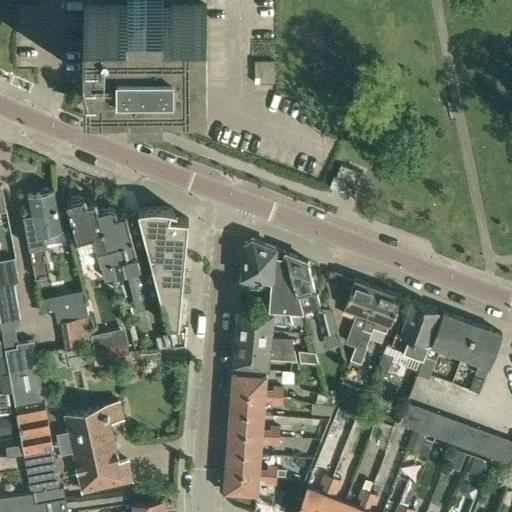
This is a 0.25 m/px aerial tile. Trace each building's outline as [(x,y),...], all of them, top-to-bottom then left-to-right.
[(164,76),(207,76),(206,5),(163,5),(163,0),(126,0),(127,5),(83,6),(84,77),(127,76),(127,86),(164,86),(164,76)] [(274,61),(253,61),(254,83),(275,83),(274,61)] [(354,182),(358,171),(347,167),(340,164),(336,175),(354,182)] [(330,186),(352,195),(356,183),(334,175),(330,186)] [(54,189),(27,194),(36,243),(29,244),(34,273),(47,271),(42,243),(46,242),(44,230),(61,226),(54,189)] [(69,209),(80,249),(96,244),(99,257),(105,278),(116,275),(111,259),(108,247),(98,210),(95,202),(91,203),(89,198),(85,200),(84,198),(82,199),(79,196),(72,197),(70,202),(67,203),(69,209)] [(111,259),(116,275),(116,276),(126,274),(127,277),(154,270),(147,245),(142,224),(138,209),(116,215),(115,209),(109,207),(98,210),(108,247),(111,259)] [(179,323),(181,297),(188,218),(169,217),(171,209),(172,209),(172,208),(167,207),(164,207),(152,207),(138,209),(142,224),(147,245),(154,270),(156,280),(167,322),(170,331),(174,345),(185,344),(187,324),(185,324),(179,323)] [(302,309),(298,292),(296,293),(286,251),(265,243),(265,244),(254,239),(252,238),(250,239),(250,240),(247,242),(247,241),(245,242),(245,245),(244,257),(243,257),(243,259),(243,262),(244,262),(244,266),(243,266),(242,268),(241,286),(253,287),(259,287),(260,285),(270,286),(269,307),(302,309)] [(308,260),(286,251),(296,293),(298,292),(304,291),(309,309),(319,307),(313,281),(308,260)] [(0,284),(14,282),(17,281),(14,269),(4,271),(1,255),(0,255),(0,284)] [(330,270),(326,280),(326,281),(330,295),(335,297),(342,274),(330,270)] [(353,279),(342,274),(335,297),(345,301),(344,305),(360,311),(350,337),(357,339),(377,286),(354,277),(353,279)] [(14,282),(0,284),(0,322),(1,326),(14,324),(13,319),(21,317),(14,282)] [(401,295),(377,286),(357,339),(348,364),(357,368),(359,361),(360,362),(373,327),(386,332),(390,322),(396,306),(401,295)] [(420,357),(438,308),(412,299),(404,320),(400,319),(390,346),(420,357)] [(60,306),(54,308),(57,321),(87,314),(84,301),(60,306)] [(329,307),(318,310),(316,311),(322,335),(323,335),(326,347),(337,344),(334,332),(335,331),(329,307)] [(239,309),(237,327),(270,330),(271,322),(286,323),(284,313),(239,309)] [(442,349),(457,354),(470,320),(441,309),(417,373),(431,379),(442,349)] [(300,315),(289,314),(292,323),(303,324),(300,315)] [(502,333),(470,320),(457,354),(473,360),(479,363),(475,374),(485,377),(502,333)] [(30,491),(33,490),(35,501),(65,497),(63,486),(59,486),(44,401),(33,340),(17,343),(14,325),(1,327),(14,406),(30,491)] [(92,345),(127,342),(124,327),(91,335),(92,345)] [(292,348),(290,337),(282,337),(282,339),(269,338),(270,330),(237,327),(235,344),(292,348)] [(156,337),(157,347),(159,347),(174,345),(170,331),(162,333),(163,335),(156,337)] [(137,361),(134,351),(128,352),(127,342),(92,345),(94,365),(137,361)] [(294,359),(292,348),(235,344),(234,362),(267,365),(268,357),(294,359)] [(134,351),(137,361),(160,358),(159,347),(157,347),(134,351)] [(318,362),(314,349),(298,348),(300,361),(318,362)] [(387,372),(394,354),(384,350),(378,369),(387,372)] [(233,370),(231,392),(283,395),(284,387),(273,386),(273,389),(265,389),(266,372),(233,370)] [(10,392),(7,374),(0,374),(0,387),(1,393),(7,392),(10,392)] [(7,392),(1,393),(0,392),(0,413),(10,412),(7,392)] [(231,395),(230,412),(263,414),(264,398),(273,399),(272,403),(283,404),(289,404),(290,396),(283,395),(231,392),(231,395)] [(74,451),(79,475),(82,491),(124,482),(125,485),(140,480),(135,458),(119,461),(110,421),(123,418),(119,400),(103,404),(65,413),(74,451)] [(398,422),(410,426),(417,405),(406,401),(398,422)] [(334,405),(311,402),(311,413),(330,415),(334,405)] [(427,409),(417,405),(410,426),(413,427),(420,430),(427,409)] [(426,432),(430,433),(437,413),(427,409),(420,430),(426,432)] [(263,414),(230,412),(229,423),(228,433),(280,436),(281,427),(271,427),(270,430),(262,430),(263,414)] [(447,416),(437,413),(430,433),(440,437),(447,416)] [(13,416),(0,418),(0,434),(16,432),(13,416)] [(457,420),(447,416),(440,437),(450,441),(457,420)] [(468,424),(457,420),(450,441),(460,444),(468,424)] [(478,427),(468,424),(460,444),(470,448),(478,427)] [(405,447),(405,449),(427,457),(430,447),(421,444),(426,432),(420,430),(413,427),(408,439),(405,447)] [(487,431),(478,427),(470,448),(480,452),(487,431)] [(480,452),(490,456),(498,435),(487,431),(480,452)] [(228,435),(227,452),(260,454),(261,439),(270,440),(270,444),(280,444),(280,436),(228,433),(228,435)] [(508,438),(498,435),(490,456),(500,459),(508,438)] [(511,456),(511,440),(508,438),(500,459),(510,463),(511,456)] [(22,452),(21,443),(5,446),(7,455),(22,452)] [(452,447),(445,464),(458,469),(465,452),(452,447)] [(260,454),(227,452),(225,472),(277,475),(286,475),(286,467),(278,466),(268,466),(268,470),(259,469),(260,454)] [(337,488),(340,479),(347,460),(340,456),(337,463),(317,511),(339,511),(344,500),(331,495),(334,487),(337,488)] [(473,457),(468,471),(482,476),(486,464),(485,461),(473,457)] [(306,485),(300,500),(294,511),(317,511),(337,463),(329,459),(324,473),(320,481),(323,483),(321,490),(306,485)] [(225,472),(224,491),(257,493),(258,479),(267,479),(267,483),(277,483),(277,475),(225,472)] [(358,506),(344,500),(339,511),(361,511),(370,491),(362,488),(358,497),(361,498),(358,506)] [(404,511),(407,505),(412,491),(405,488),(395,511),(396,511),(404,511)] [(0,511),(67,511),(65,497),(35,501),(33,490),(30,491),(0,494),(0,511)] [(377,494),(370,491),(361,511),(375,511),(367,509),(371,501),(374,503),(377,494)] [(133,502),(134,511),(164,511),(162,498),(133,502)]
